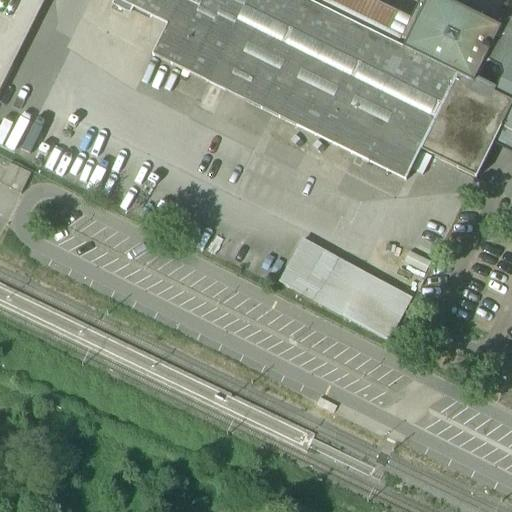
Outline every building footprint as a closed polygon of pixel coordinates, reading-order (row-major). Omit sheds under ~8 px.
[(0,0),(0,90),(42,0),(0,0)] [(503,29),(444,0),(427,0),(403,49),(302,0),(112,0),(167,27),(152,57),(406,182),(421,152),(457,78),(472,85),(470,88),(472,89),(473,86),(473,85),(499,33),(501,34),(503,29)] [(511,39),(501,34),(499,33),(473,85),(482,90),(485,84),(496,89),(494,94),(511,103),(511,105),(494,141),(511,150),(511,39)] [(472,85),(457,78),(421,152),(476,179),(494,141),(511,105),(511,103),(494,94),(496,89),(485,84),(482,90),(473,85),(473,86),(472,89),(470,88),(472,85)] [(9,165),(0,183),(0,185),(10,191),(20,170),(9,165)] [(20,170),(10,191),(20,196),(31,175),(20,170)] [(392,342),(415,296),(302,240),(279,285),(392,342)]
